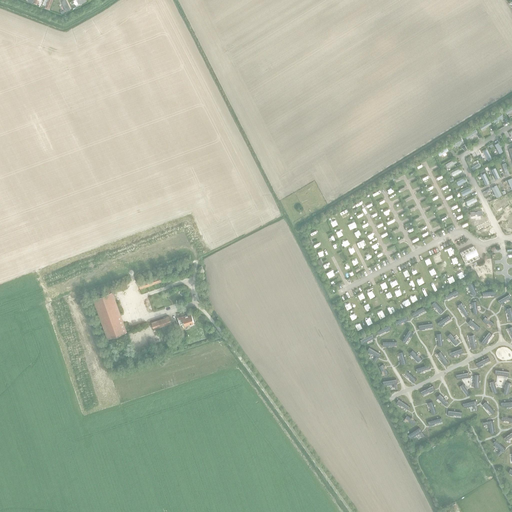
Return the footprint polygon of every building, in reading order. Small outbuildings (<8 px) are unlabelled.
[(502,113),(493,118),(495,121),(504,116),(502,113)] [(489,120),(479,126),(481,129),(491,123),(489,120)] [(475,129),(465,135),(467,138),(477,132),(475,129)] [(461,137),(452,143),(454,146),(462,140),(461,137)] [(498,142),(494,144),(499,153),(503,151),(498,142)] [(446,147),(437,152),(439,155),(447,150),(446,147)] [(490,156),(481,161),(483,164),(492,159),(490,156)] [(455,158),(445,163),(447,167),(456,162),(455,158)] [(496,185),(491,188),(496,197),(501,195),(496,185)] [(474,197),(466,201),(467,205),(476,200),(474,197)] [(500,202),(497,204),(502,214),(505,213),(500,202)] [(479,206),(470,211),(471,214),(481,210),(479,206)] [(484,216),(473,221),(475,225),(486,219),(484,216)] [(466,258),(467,261),(477,257),(471,244),(461,249),(463,252),(461,253),(464,259),(466,258)] [(138,283),(140,289),(162,281),(160,275),(138,283)] [(93,298),(107,337),(126,330),(112,292),(93,298)] [(190,325),(194,324),(193,322),(191,314),(182,317),(182,318),(178,320),(179,324),(184,322),(184,325),(189,324),(190,325)] [(151,322),(154,329),(171,323),(168,316),(151,322)]
